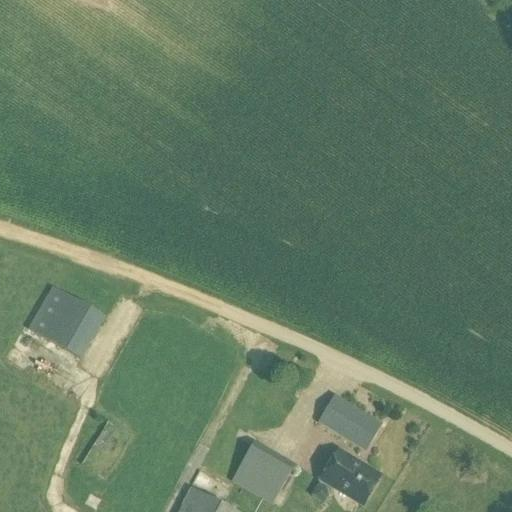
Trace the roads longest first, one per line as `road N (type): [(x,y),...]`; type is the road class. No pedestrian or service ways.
road 1 (unclassified): [(511,452),(385,382),(216,306)]
road 2 (track): [(216,306),(0,232)]
